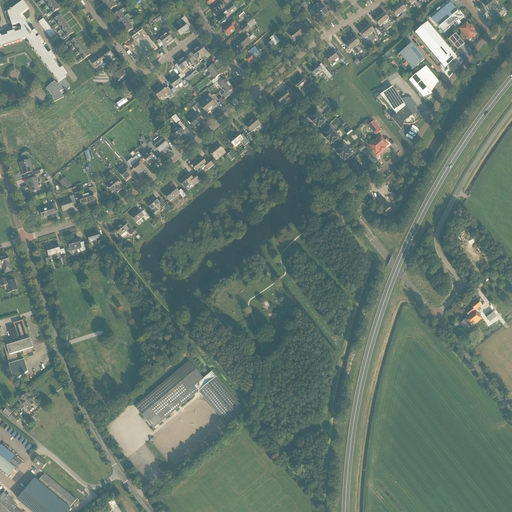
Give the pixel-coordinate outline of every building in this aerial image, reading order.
[(55,3),(52,0),(46,0),(44,2),(47,6),(44,8),(45,10),(48,8),(55,3)] [(111,0),(112,0),(105,5),(109,11),(116,6),(113,2),(115,0),(111,0)] [(418,9),(420,7),(414,0),(406,0),(411,5),(413,3),(418,9)] [(496,5),(492,0),(490,0),(484,5),(489,11),(490,10),(495,16),(498,13),(501,17),(506,12),(503,8),(500,10),(496,5)] [(26,20),(22,14),(29,9),(23,2),(11,10),(10,11),(8,13),(12,26),(19,24),(21,27),(21,28),(19,28),(19,31),(21,31),(15,34),(14,32),(7,34),(8,36),(2,38),(1,35),(0,34),(0,47),(1,47),(1,46),(3,46),(4,47),(12,44),(12,43),(14,42),(15,43),(21,41),(20,40),(23,39),(23,40),(26,39),(28,41),(30,43),(29,43),(32,49),(33,48),(35,50),(34,51),(39,58),(40,57),(42,59),(41,60),(45,65),(46,64),(47,66),(46,67),(52,74),(53,74),(54,76),(53,76),(58,83),(57,84),(54,82),(52,84),(52,83),(46,89),(52,95),(51,95),(53,98),(52,99),(54,103),(64,98),(62,94),(61,94),(60,92),(64,89),(67,90),(70,89),(70,86),(64,79),(66,78),(64,76),(67,74),(62,68),(60,70),(53,60),(55,58),(51,52),(48,54),(41,45),(44,43),(39,37),(37,39),(35,36),(37,34),(35,31),(32,33),(24,22),(26,20)] [(219,8),(223,5),(221,2),(217,5),(211,10),(214,14),(213,15),(215,17),(222,11),(219,8)] [(317,4),(315,6),(324,17),(328,14),(324,9),(326,7),(321,2),(318,5),(317,4)] [(55,3),(48,8),(51,12),(48,14),(49,16),(59,9),(55,3)] [(459,14),(450,3),(431,19),(443,33),(458,21),(459,22),(464,18),(460,13),(459,14)] [(396,8),(401,14),(406,10),(401,4),(396,8)] [(235,8),(232,5),(226,10),(229,13),(235,8)] [(324,17),(315,6),(312,8),(313,9),(309,12),(314,17),(316,16),(320,21),(324,17)] [(113,16),(117,22),(124,17),(121,13),(124,11),(126,9),(125,7),(113,16)] [(396,17),(401,14),(396,8),(392,12),(396,17)] [(225,17),(229,15),(226,12),(223,14),(220,17),(221,18),(217,21),(219,23),(219,24),(220,25),(221,25),(221,26),(228,20),(225,17)] [(379,17),(389,29),(391,27),(388,23),(386,21),(389,19),(384,14),(379,17)] [(55,29),(58,26),(65,21),(60,15),(53,21),(56,25),(54,27),(55,28),(55,29)] [(124,17),(117,22),(122,28),(129,23),(128,23),(126,19),(128,17),(127,15),(124,17)] [(180,36),(189,29),(185,24),(188,22),(184,17),(181,19),(184,22),(175,29),(180,36)] [(386,30),(389,29),(379,17),(375,21),(379,27),(382,25),(383,27),(386,30)] [(52,40),(56,37),(43,19),(39,23),(52,40)] [(250,30),(256,24),(252,20),(240,30),(243,33),(249,28),(250,30)] [(69,27),(65,21),(58,26),(61,30),(58,32),(59,34),(62,32),(69,27)] [(131,21),(128,23),(129,23),(122,28),(126,34),(133,29),(130,25),(133,22),(131,21)] [(232,27),(236,23),(234,21),(230,25),(230,24),(223,31),(226,34),(226,35),(227,36),(228,37),(235,30),(232,27)] [(307,31),(301,23),(297,27),(296,27),(298,29),(289,35),(288,34),(295,42),(294,41),(303,35),(302,33),(306,29),(307,31)] [(427,23),(415,34),(445,69),(454,61),(453,61),(456,58),(427,23)] [(449,40),(457,50),(464,44),(462,43),(467,39),(469,41),(475,35),(472,31),(473,31),(471,28),(469,29),(466,25),(460,30),(465,36),(460,40),(455,34),(449,40)] [(365,30),(374,41),(376,39),(373,35),(372,34),(374,31),(369,26),(365,30)] [(69,27),(62,32),(65,36),(62,38),(64,40),(66,38),(73,33),(69,27)] [(386,34),(380,28),(377,30),(380,33),(383,37),(386,34)] [(163,36),(169,44),(173,41),(170,36),(172,34),(168,29),(164,32),(166,34),(163,36)] [(147,36),(146,36),(142,30),(131,38),(134,42),(128,46),(131,50),(136,47),(143,56),(147,53),(148,54),(155,48),(147,36)] [(372,43),(374,41),(365,30),(360,33),(365,39),(367,37),(372,43)] [(252,34),(248,38),(245,35),(237,42),(237,43),(234,45),(239,52),(243,49),(251,42),(255,38),(252,34)] [(165,48),(169,44),(163,36),(160,39),(159,37),(155,40),(158,44),(161,42),(165,48)] [(278,44),(280,42),(275,36),(271,40),(272,41),(269,44),(273,49),(277,45),(278,44)] [(72,51),(74,49),(81,44),(77,38),(70,43),(73,47),(70,49),(72,51)] [(350,42),(359,53),(361,51),(357,46),(359,44),(355,38),(350,42)] [(359,53),(350,42),(345,46),(350,51),(353,49),(354,51),(357,55),(357,54),(358,56),(360,54),(359,53)] [(81,44),(74,49),(77,53),(74,55),(76,57),(79,54),(86,49),(81,44)] [(424,60),(412,45),(400,55),(413,70),(424,60)] [(205,68),(210,64),(207,60),(204,56),(207,54),(201,46),(196,49),(202,58),(206,63),(203,65),(205,68)] [(86,49),(79,54),(82,58),(79,60),(80,62),(83,60),(90,55),(86,49)] [(102,53),(107,60),(111,57),(113,60),(115,59),(113,56),(108,49),(102,53)] [(194,56),(191,58),(197,66),(199,64),(197,61),(202,58),(196,49),(191,53),(194,56)] [(258,57),(254,52),(245,59),(249,64),(253,61),(253,62),(255,60),(254,60),(258,57)] [(343,58),(342,57),(338,52),(335,54),(333,52),(325,58),(330,64),(332,66),(335,63),(334,61),(338,58),(340,61),(343,58)] [(102,53),(96,58),(101,64),(105,61),(107,64),(109,63),(107,60),(102,53)] [(194,68),(197,66),(191,58),(189,60),(186,56),(181,60),(187,68),(190,66),(193,68),(194,68)] [(361,56),(354,62),(356,66),(364,59),(361,56)] [(103,67),(101,64),(96,58),(90,62),(95,69),(99,66),(102,69),(103,67)] [(183,72),(187,68),(181,60),(176,64),(179,67),(177,69),(182,77),(185,75),(183,72)] [(205,68),(202,70),(203,70),(204,72),(207,70),(211,75),(218,69),(215,64),(212,67),(210,64),(205,68)] [(325,73),(327,71),(322,66),(320,68),(317,64),(309,71),(315,77),(323,71),(325,73)] [(427,67),(409,81),(426,101),(430,97),(428,95),(432,92),(429,89),(438,82),(427,67)] [(117,81),(127,75),(122,69),(115,74),(113,71),(109,74),(111,76),(113,75),(117,81)] [(222,74),(218,69),(211,75),(214,80),(211,82),(213,84),(221,79),(219,76),(222,74)] [(173,79),(178,87),(181,84),(184,88),(188,85),(183,79),(181,81),(177,75),(173,79)] [(308,85),(311,83),(310,81),(308,78),(307,78),(304,81),(302,77),(293,85),(298,90),(307,83),(308,85)] [(178,87),(173,79),(168,82),(172,87),(170,89),(173,94),(177,91),(176,89),(178,87)] [(222,90),(230,84),(226,80),(223,82),(221,79),(214,85),(216,87),(219,85),(222,90)] [(130,85),(127,81),(117,88),(119,92),(123,89),(128,96),(137,89),(133,83),(130,85)] [(230,84),(222,90),(224,93),(222,96),(225,99),(232,94),(230,91),(233,89),(230,84)] [(169,97),(173,94),(168,88),(165,90),(163,86),(154,93),(159,100),(167,94),(169,97)] [(289,96),(292,94),(286,87),(284,90),(285,91),(276,99),(283,107),(281,105),(291,97),(289,96)] [(412,99),(411,99),(410,98),(409,98),(408,98),(407,98),(406,98),(405,98),(404,99),(403,99),(402,99),(401,100),(392,87),(380,96),(395,115),(391,118),(400,130),(401,130),(400,129),(402,124),(404,125),(405,125),(406,125),(407,125),(408,125),(409,125),(410,125),(411,125),(412,124),(413,124),(414,123),(415,123),(416,122),(417,121),(415,120),(416,119),(417,118),(418,117),(418,116),(418,115),(419,115),(419,113),(419,112),(419,111),(414,111),(414,110),(414,109),(414,108),(414,107),(416,106),(416,107),(416,106),(416,105),(415,105),(415,104),(414,103),(413,103),(412,102),(411,101),(411,99),(412,99)] [(379,96),(376,90),(371,93),(375,99),(379,96)] [(209,99),(205,102),(211,110),(216,107),(213,103),(215,101),(210,94),(207,96),(209,99)] [(116,105),(119,109),(127,102),(124,98),(116,105)] [(326,99),(323,101),(328,108),(331,105),(326,99)] [(196,107),(201,113),(204,111),(207,114),(211,110),(205,102),(200,106),(198,103),(195,106),(196,107)] [(334,117),(338,113),(331,105),(327,109),(334,117)] [(199,114),(201,113),(196,107),(194,109),(196,112),(191,116),(193,117),(188,121),(194,129),(200,124),(197,120),(201,117),(199,114)] [(314,110),(309,114),(311,116),(309,118),(311,120),(311,121),(313,123),(320,117),(316,112),(314,110)] [(320,117),(313,123),(315,126),(315,125),(317,128),(319,126),(321,129),(326,125),(324,123),(325,122),(320,117)] [(251,133),(260,125),(255,118),(245,126),(251,133)] [(381,131),(374,121),(368,126),(375,135),(381,131)] [(182,130),(185,128),(180,122),(177,125),(179,127),(171,134),(176,140),(184,133),(182,130)] [(19,129),(51,175),(65,166),(63,163),(81,150),(75,142),(72,143),(70,140),(66,142),(58,131),(56,133),(53,129),(35,141),(25,125),(19,129)] [(327,127),(322,130),(324,133),(322,134),(325,137),(324,137),(326,140),(334,134),(330,128),(329,129),(327,127)] [(245,146),(249,142),(247,140),(243,135),(241,137),(237,133),(229,140),(234,147),(241,141),(245,146)] [(155,147),(151,142),(148,145),(154,152),(157,150),(160,153),(168,146),(166,144),(169,142),(162,134),(160,136),(163,140),(155,147)] [(334,134),(326,140),(328,142),(329,142),(331,144),(333,143),(334,145),(339,142),(337,139),(338,139),(334,134)] [(390,145),(386,140),(384,142),(380,138),(370,146),(373,151),(372,152),(376,157),(390,145)] [(340,143),(336,147),(338,149),(336,151),(338,153),(337,154),(339,156),(347,150),(343,145),(342,146),(340,143)] [(221,154),(224,151),(218,144),(211,150),(209,152),(216,160),(222,155),(221,154)] [(367,149),(364,152),(374,165),(377,162),(367,149)] [(149,166),(154,162),(150,157),(152,155),(148,150),(144,153),(146,154),(142,157),(149,166)] [(347,150),(339,156),(341,159),(342,158),(344,161),(346,160),(348,162),(353,158),(351,156),(351,155),(347,150)] [(231,161),(235,158),(230,153),(227,156),(231,161)] [(139,175),(144,171),(139,166),(142,164),(137,158),(134,162),(135,163),(131,166),(139,175)] [(208,170),(213,165),(209,160),(205,163),(201,158),(192,166),(198,172),(205,166),(208,170)] [(23,175),(33,172),(29,160),(19,164),(23,175)] [(354,160),(349,164),(351,166),(349,168),(354,173),(353,174),(356,177),(359,175),(358,174),(361,171),(355,164),(356,163),(354,160)] [(126,182),(131,177),(126,172),(129,170),(125,165),(121,168),(122,170),(119,173),(126,182)] [(194,185),(199,180),(195,175),(192,178),(188,174),(185,177),(179,182),(184,189),(192,183),(194,185)] [(122,189),(117,183),(120,181),(115,175),(112,178),(114,181),(107,186),(112,193),(113,193),(112,193),(115,191),(117,193),(122,189)] [(31,193),(40,191),(36,178),(26,182),(27,186),(29,186),(31,193)] [(65,178),(60,182),(67,189),(71,185),(65,178)] [(60,190),(54,182),(52,183),(56,188),(57,190),(60,190)] [(93,194),(96,193),(94,187),(89,189),(89,190),(85,192),(88,204),(95,202),(93,194)] [(183,198),(186,196),(181,190),(178,192),(174,187),(167,193),(167,192),(163,195),(169,202),(179,194),(183,198)] [(88,204),(86,195),(81,196),(79,192),(74,193),(76,200),(79,199),(81,206),(88,204)] [(72,205),(76,204),(74,196),(70,197),(71,200),(60,204),(63,212),(73,209),(72,205)] [(166,206),(165,205),(161,200),(158,202),(154,197),(151,199),(152,200),(146,204),(151,210),(150,211),(153,215),(158,211),(155,208),(159,205),(162,209),(166,206)] [(383,198),(378,203),(385,212),(391,208),(383,198)] [(54,212),(57,211),(55,204),(52,205),(52,206),(39,210),(42,218),(55,214),(54,212)] [(145,220),(149,217),(144,211),(141,213),(138,209),(130,216),(136,223),(143,218),(145,220)] [(122,223),(114,229),(120,236),(127,231),(130,235),(131,235),(135,232),(126,221),(123,223),(122,223)] [(100,247),(106,245),(103,237),(99,238),(97,232),(87,235),(90,243),(98,241),(100,247)] [(80,252),(86,250),(84,242),(80,244),(78,238),(68,242),(71,251),(79,248),(80,252)] [(61,255),(65,254),(63,247),(59,248),(58,245),(46,248),(49,256),(60,253),(61,255)] [(0,259),(0,257),(0,266),(3,265),(4,268),(5,273),(11,271),(10,266),(9,264),(10,263),(8,256),(0,259)] [(7,282),(6,279),(0,280),(0,284),(1,287),(7,285),(9,293),(17,290),(16,284),(15,280),(7,282)] [(481,301),(479,304),(477,301),(470,306),(472,308),(465,314),(468,317),(484,304),(481,301)] [(492,311),(485,316),(490,322),(496,317),(492,311)] [(477,315),(475,312),(460,324),(466,331),(470,327),(471,328),(481,319),(477,314),(477,315)] [(12,342),(3,345),(9,365),(14,382),(28,372),(24,360),(19,362),(16,354),(22,352),(23,355),(33,352),(31,346),(32,346),(31,342),(29,342),(23,321),(14,324),(15,329),(9,331),(13,341),(18,339),(19,343),(13,344),(12,342)] [(189,362),(174,375),(135,407),(153,429),(192,397),(188,392),(195,387),(228,427),(245,412),(212,372),(203,380),(189,362)] [(18,407),(20,409),(31,401),(26,395),(20,400),(23,403),(22,404),(18,407)] [(31,401),(20,409),(21,411),(25,408),(30,413),(34,409),(32,407),(34,405),(31,401)] [(9,417),(13,412),(7,408),(3,413),(9,417)] [(16,423),(19,420),(12,415),(10,418),(16,423)] [(0,455),(0,469),(8,476),(15,468),(0,455)] [(23,463),(15,457),(10,463),(18,469),(23,463)] [(40,471),(46,464),(38,457),(32,464),(40,471)] [(39,475),(17,500),(30,511),(68,511),(87,499),(60,476),(61,475),(47,463),(38,473),(39,475)] [(9,501),(0,492),(0,511),(21,511),(12,504),(14,502),(11,499),(9,501)]
